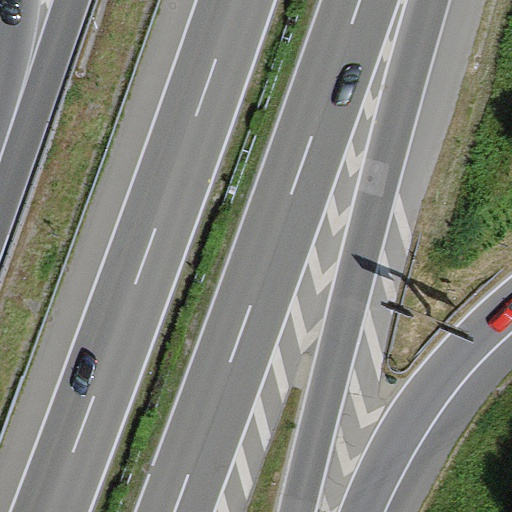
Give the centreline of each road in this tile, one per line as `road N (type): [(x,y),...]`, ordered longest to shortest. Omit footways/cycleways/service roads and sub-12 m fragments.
road 1 (motorway): [(236,0),(50,511)]
road 2 (motorway): [(174,511),(360,0)]
road 3 (motorway): [(301,511),(416,0)]
road 4 (motorway): [(362,511),(429,392),(511,305)]
road 5 (motorway): [(71,0),(0,171)]
road 6 (motorway): [(21,0),(0,136)]
